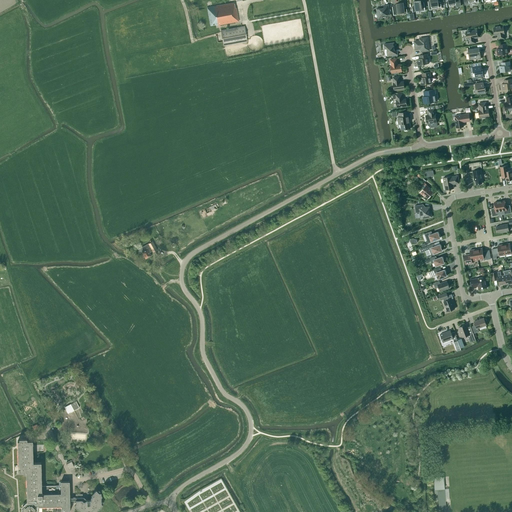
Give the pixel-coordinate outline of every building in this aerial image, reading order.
[(422,11),(425,10),(424,2),(421,2),(421,0),(414,1),(414,5),(413,5),(413,6),(412,7),(412,8),(413,12),(413,11),(422,9),(422,11)] [(439,2),(438,2),(437,0),(430,0),(431,1),(428,1),(429,10),(433,9),(432,8),(441,7),(441,8),(442,8),(441,4),(441,3),(440,2),(439,2)] [(236,27),(236,26),(241,25),(239,16),(238,16),(236,7),(235,7),(234,2),(207,7),(210,25),(216,24),(216,25),(224,24),(225,29),(221,30),(224,46),(247,42),(244,26),(236,27)] [(405,7),(404,7),(403,2),(396,4),(397,6),(392,6),(394,15),(398,14),(398,13),(407,12),(407,13),(407,9),(406,8),(406,7),(405,7)] [(381,9),(381,8),(376,9),(378,18),(383,18),(382,15),(385,15),(390,15),(388,5),(383,6),(384,8),(381,9)] [(498,34),(498,40),(505,39),(504,34),(504,33),(503,26),(500,27),(500,26),(497,27),(493,28),(494,35),(498,34)] [(470,30),(467,31),(467,32),(466,32),(467,39),(468,39),(468,44),(475,43),(475,38),(478,37),(477,30),(470,31),(470,30)] [(421,48),(422,51),(429,50),(427,38),(419,39),(420,41),(415,42),(416,49),(421,48)] [(384,49),(387,49),(387,51),(387,56),(397,54),(397,50),(394,50),(394,48),(394,43),(384,44),(384,49)] [(497,49),(498,55),(508,53),(507,43),(499,45),(499,48),(497,49)] [(476,59),(481,59),(479,48),(468,49),(469,60),(476,59)] [(417,59),(418,65),(429,63),(427,54),(419,55),(420,59),(417,59)] [(391,66),(392,73),(402,71),(401,64),(398,65),(397,59),(390,60),(391,66)] [(502,66),(499,66),(500,72),(511,71),(509,61),(501,62),(502,66)] [(473,73),(475,72),(475,77),(483,76),(483,71),(482,71),(481,65),(472,67),(473,73)] [(422,77),(420,78),(421,85),(432,83),(430,72),(422,73),(422,77)] [(394,90),(404,89),(403,81),(400,82),(399,76),(393,77),(394,83),(393,83),(394,90)] [(503,90),(511,88),(511,78),(504,80),(504,83),(502,84),(503,90)] [(478,94),(486,93),(485,88),(484,88),(483,82),(475,84),(476,89),(477,89),(478,94)] [(423,97),(424,103),(436,101),(435,95),(436,95),(435,89),(424,91),(424,96),(423,97)] [(397,107),(407,106),(406,99),(403,99),(402,94),(396,95),(397,100),(396,100),(397,107)] [(486,102),(479,103),(480,110),(478,110),(480,118),(483,117),(483,118),(488,118),(487,117),(487,116),(489,116),(488,109),(487,109),(486,102)] [(434,109),(428,110),(429,115),(426,116),(427,123),(430,122),(430,127),(437,126),(435,114),(434,109)] [(401,129),(401,130),(410,128),(408,112),(399,113),(400,117),(397,117),(398,124),(401,124),(401,129)] [(456,128),(463,127),(463,122),(470,121),(469,114),(461,115),(461,114),(455,115),(456,116),(454,116),(455,117),(454,117),(455,121),(456,128)] [(506,180),(511,179),(511,171),(511,170),(508,171),(507,166),(500,167),(502,175),(505,174),(506,180)] [(481,179),(482,179),(481,170),(473,171),(474,178),(475,178),(476,184),(482,183),(481,179)] [(453,184),(455,183),(455,184),(459,183),(458,176),(452,177),(452,176),(443,178),(445,190),(454,188),(453,184)] [(421,187),(426,181),(422,177),(417,183),(421,187)] [(423,195),(424,194),(428,198),(433,192),(429,188),(429,187),(426,185),(426,186),(424,184),(422,186),(424,188),(420,192),(423,195)] [(205,209),(207,214),(229,204),(227,200),(205,209)] [(506,206),(505,200),(499,201),(502,215),(511,213),(510,205),(506,206)] [(494,202),(495,208),(491,208),(492,216),(502,215),(499,201),(494,202)] [(431,213),(429,207),(424,208),(423,204),(415,206),(416,213),(420,212),(421,218),(428,217),(428,218),(432,217),(431,213)] [(501,231),(501,232),(509,231),(507,224),(500,225),(500,226),(496,227),(497,232),(501,231)] [(438,234),(440,234),(439,231),(432,234),(431,231),(425,233),(428,239),(430,238),(431,241),(440,238),(438,234)] [(142,247),(143,248),(142,250),(143,251),(142,252),(145,259),(151,255),(150,252),(152,251),(153,252),(157,250),(152,241),(151,242),(148,244),(142,247)] [(428,246),(422,248),(424,252),(429,250),(430,251),(431,254),(434,253),(434,254),(442,250),(441,247),(442,246),(441,244),(435,246),(434,243),(428,245),(428,246)] [(496,256),(499,256),(505,255),(504,244),(497,245),(498,248),(491,249),(493,260),(497,259),(496,256)] [(489,250),(483,251),(482,248),(476,249),(478,260),(483,259),(484,260),(491,259),(489,250)] [(470,250),(471,255),(464,256),(466,264),(472,263),(472,261),(478,260),(476,249),(470,250)] [(436,256),(430,258),(432,263),(435,262),(436,266),(444,263),(443,259),(444,259),(443,256),(437,258),(436,256)] [(435,269),(429,271),(431,277),(437,275),(438,279),(446,276),(445,272),(446,272),(445,269),(436,273),(435,269)] [(500,271),(498,272),(500,285),(506,284),(504,275),(501,276),(500,271)] [(477,278),(470,279),(471,286),(478,285),(478,289),(487,287),(485,277),(477,278)] [(435,288),(439,287),(440,291),(449,287),(447,281),(440,284),(439,281),(433,283),(435,288)] [(439,295),(441,300),(443,299),(444,301),(447,311),(455,309),(451,299),(448,300),(448,297),(447,295),(446,292),(439,295)] [(487,321),(486,319),(485,319),(484,319),(484,318),(474,321),(475,325),(472,327),(474,333),(479,332),(478,328),(487,325),(485,322),(486,321),(487,321)] [(462,337),(467,335),(469,338),(471,338),(472,341),(476,340),(473,332),(469,333),(466,324),(459,327),(462,337)] [(454,341),(457,339),(455,332),(451,333),(450,330),(440,334),(443,342),(453,338),(454,341)] [(101,506),(103,504),(101,503),(101,498),(102,497),(102,496),(101,495),(101,493),(99,493),(96,490),(91,495),(93,497),(91,499),(91,501),(86,501),(85,502),(83,502),(83,495),(76,495),(76,498),(70,498),(70,481),(61,482),(61,486),(42,486),(41,463),(33,463),(33,441),(27,441),(27,439),(20,439),(20,441),(18,441),(18,471),(26,471),(27,503),(22,508),(22,511),(37,511),(37,506),(61,506),(61,511),(70,511),(70,500),(76,500),(76,504),(74,505),(76,507),(76,508),(77,509),(78,509),(81,511),(95,511),(96,511),(99,508),(100,508),(101,507),(101,506)] [(444,488),(443,476),(433,477),(434,489),(438,489),(444,488)] [(439,509),(446,509),(444,488),(438,489),(439,509)]
